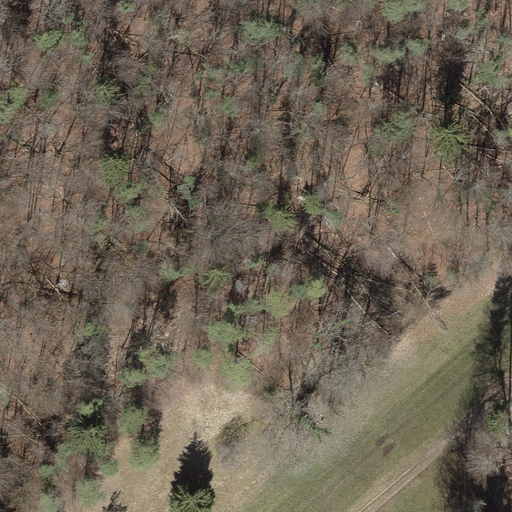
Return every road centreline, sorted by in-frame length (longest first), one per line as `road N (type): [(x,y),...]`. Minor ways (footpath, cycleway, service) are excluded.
road 1 (track): [(0,479),(134,303)]
road 2 (track): [(363,511),(511,384)]
